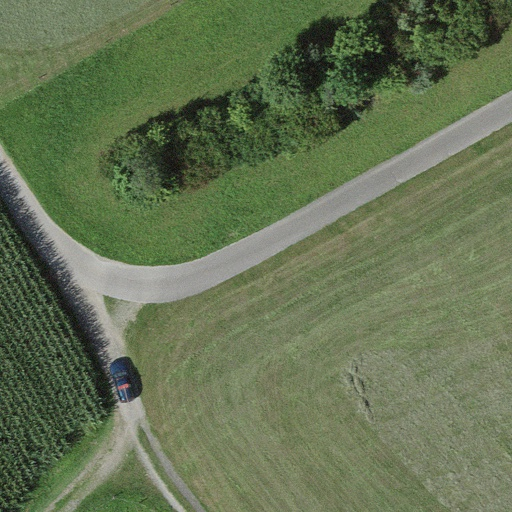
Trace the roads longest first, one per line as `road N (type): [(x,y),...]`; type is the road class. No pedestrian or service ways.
road 1 (unclassified): [(0,160),(37,225),(71,262),(129,284),(176,285),(511,111)]
road 2 (track): [(71,262),(116,355),(131,416),(60,511)]
